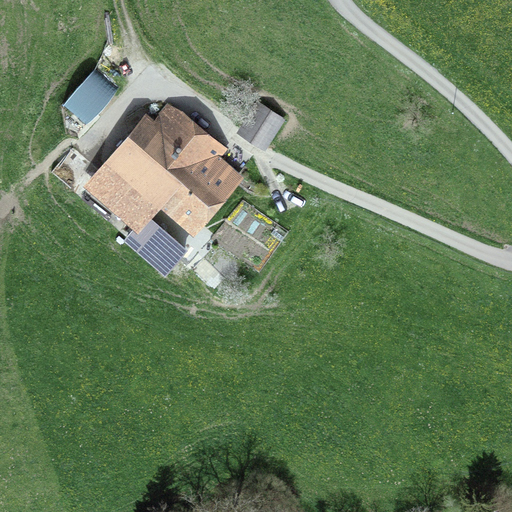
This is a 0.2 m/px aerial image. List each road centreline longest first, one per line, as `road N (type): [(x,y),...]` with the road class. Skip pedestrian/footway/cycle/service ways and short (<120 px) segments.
road 1 (unclassified): [(511,263),(480,256),(250,152),(145,69)]
road 2 (unclassified): [(335,0),(452,95),(511,162)]
